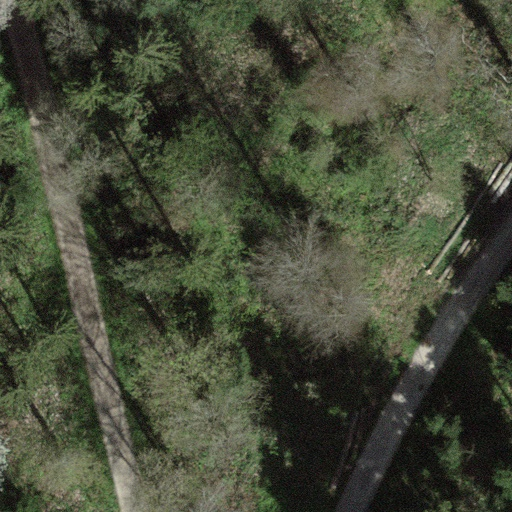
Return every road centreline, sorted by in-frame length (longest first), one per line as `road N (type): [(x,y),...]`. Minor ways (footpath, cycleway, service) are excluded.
road 1 (track): [(0,0),(101,324),(145,511)]
road 2 (track): [(511,233),(454,316),(350,511)]
